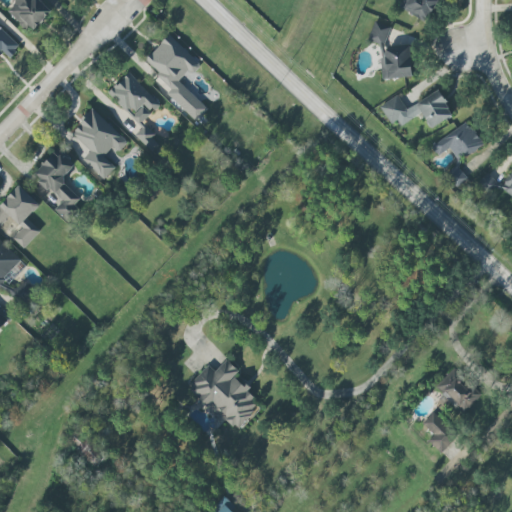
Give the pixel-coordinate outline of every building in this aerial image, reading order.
[(39,0),(17,0),(18,0),(8,11),(31,33),(51,11),(39,0)] [(427,22),(436,0),(403,0),(399,9),(427,22)] [(391,23),(376,17),(367,40),(383,46),(391,23)] [(0,53),(2,52),(8,58),(18,47),(0,30),(0,53)] [(178,81),(187,71),(191,74),(200,65),(167,35),(143,62),(173,89),(167,95),(195,121),(207,108),(178,81)] [(382,80),(412,76),(408,45),(384,49),(385,57),(379,58),(382,80)] [(138,125),(159,105),(128,72),(107,92),(138,125)] [(405,109),(398,96),(379,105),(391,128),(421,112),(429,128),(452,116),(439,91),(405,109)] [(127,142),(92,109),(70,132),(89,151),(81,159),(103,180),(115,167),(103,156),(112,147),(118,152),(127,142)] [(430,145),(437,156),(450,148),(457,161),(482,146),(467,122),(430,145)] [(134,135),(151,152),(159,143),(142,127),(134,135)] [(54,210),(65,220),(83,201),(60,180),(74,165),(57,149),(33,176),(48,189),(48,188),(62,201),(54,210)] [(458,190),(468,179),(454,166),(444,177),(458,190)] [(511,171),(510,174),(499,185),(487,173),(480,179),(504,204),(511,196),(511,171)] [(9,217),(21,228),(12,238),(23,249),(40,231),(27,218),(39,205),(18,185),(0,204),(0,225),(0,226),(9,217)] [(0,282),(21,261),(0,240),(0,282)] [(260,407),(246,393),(249,390),(234,375),(238,371),(226,359),(214,371),(208,365),(187,386),(207,406),(210,403),(238,430),(260,407)] [(453,369),(436,384),(462,414),(479,398),(453,369)] [(441,453),(457,435),(432,412),(421,423),(433,435),(428,441),(441,453)] [(232,504),(223,497),(209,511),(231,511),(228,509),(232,504)]
